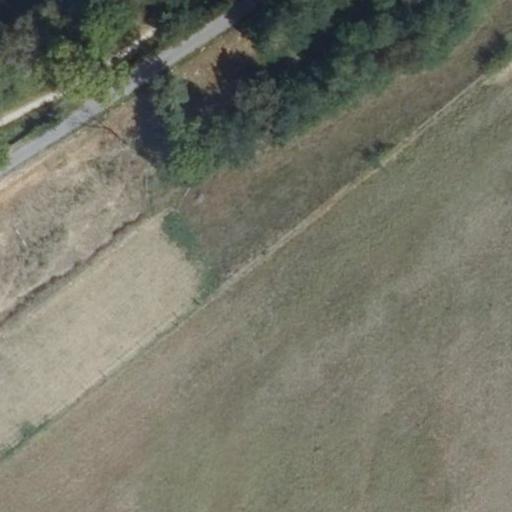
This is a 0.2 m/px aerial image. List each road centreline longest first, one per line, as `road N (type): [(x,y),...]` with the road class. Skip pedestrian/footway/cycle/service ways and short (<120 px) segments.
road 1 (track): [(261,0),(0,169)]
road 2 (track): [(205,0),(0,125)]
